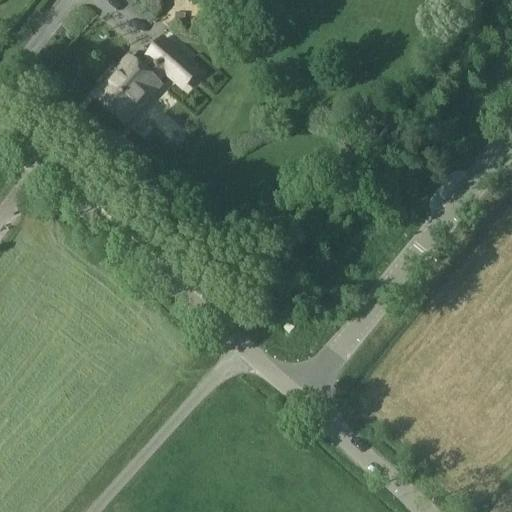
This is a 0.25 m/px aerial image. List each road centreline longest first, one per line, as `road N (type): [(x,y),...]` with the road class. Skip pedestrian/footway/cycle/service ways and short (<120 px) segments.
road 1 (unclassified): [(299,396),(0,137)]
road 2 (unclassified): [(299,396),(511,135)]
road 3 (unclassified): [(440,511),(299,396)]
